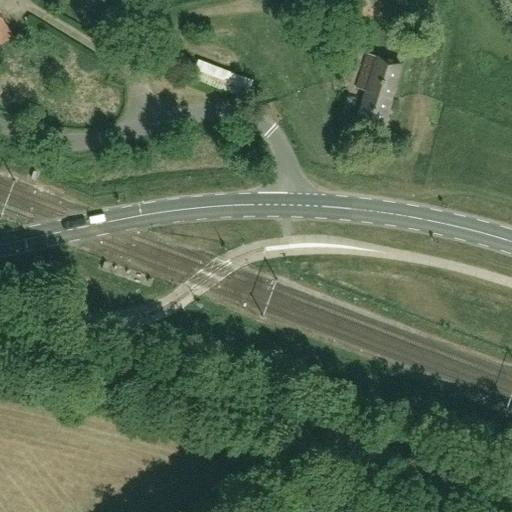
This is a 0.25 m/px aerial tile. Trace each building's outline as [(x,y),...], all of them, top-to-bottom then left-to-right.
[(0,14),(0,39),(11,32),(0,14)] [(171,74),(178,53),(166,49),(158,70),(171,74)] [(367,90),(357,123),(382,130),(392,98),(390,98),(401,63),(368,53),(357,87),(367,90)] [(181,59),(178,66),(184,68),(187,61),(181,59)] [(197,59),(194,69),(244,87),(247,77),(197,59)]
